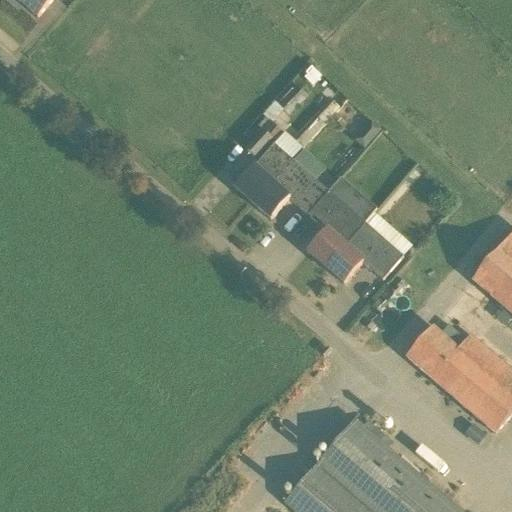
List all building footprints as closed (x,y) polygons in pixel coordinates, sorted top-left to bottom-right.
[(16,0),(38,19),(54,0),(16,0)] [(330,87),(324,94),(334,102),(306,135),(312,140),(346,101),(331,86),(330,87)] [(297,88),(279,107),(290,115),(307,97),(297,88)] [(362,115),(349,129),(356,135),(369,121),(362,115)] [(281,130),(271,121),(246,148),(255,158),(281,130)] [(372,123),(360,136),(369,144),(381,131),(372,123)] [(275,146),(255,169),(254,168),(235,190),(253,206),(293,162),(275,146)] [(293,162),(253,206),(271,222),(290,201),(308,217),(329,193),(293,162)] [(309,254),(327,270),(366,225),(329,193),(308,217),(327,233),(309,254)] [(404,259),(366,225),(327,270),(345,286),(363,265),(383,283),(404,259)] [(511,316),(511,237),(473,283),(511,316)] [(455,349),(433,329),(407,359),(496,436),(511,417),(511,374),(467,335),(455,349)] [(285,505),(293,511),(460,511),(356,422),(285,505)]
